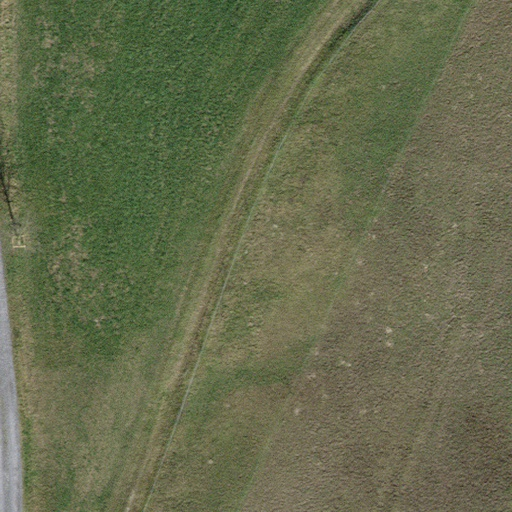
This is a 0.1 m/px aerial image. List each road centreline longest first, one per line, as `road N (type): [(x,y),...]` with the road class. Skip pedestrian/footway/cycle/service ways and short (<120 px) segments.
road 1 (track): [(352,0),(276,94),(128,511)]
road 2 (track): [(0,328),(23,511)]
